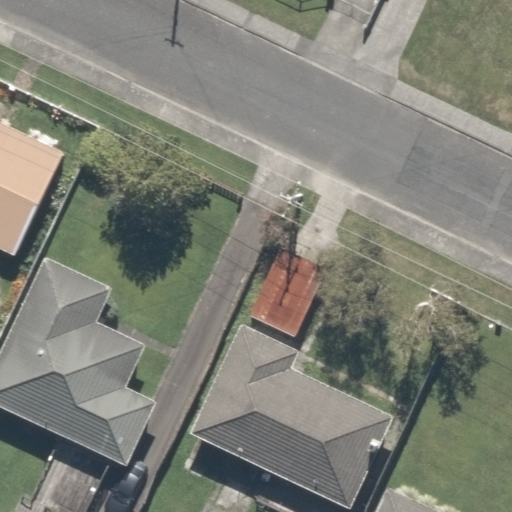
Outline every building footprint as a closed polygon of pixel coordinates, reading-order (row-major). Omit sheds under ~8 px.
[(0,251),(23,262),(76,153),(6,119),(0,131),(0,251)] [(57,248),(0,369),(0,400),(131,462),(161,399),(136,387),(158,340),(113,319),(130,282),(57,248)] [(361,511),(407,413),(301,363),(309,345),(253,319),(198,436),(361,511)] [(78,511),(99,477),(54,450),(21,506),(31,511),(78,511)] [(458,511),(399,482),(383,511),(458,511)]
